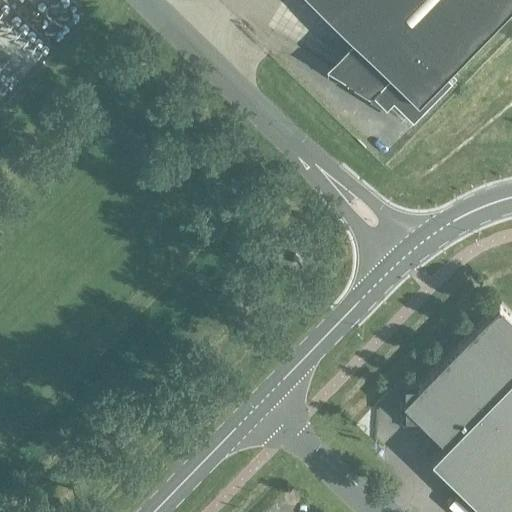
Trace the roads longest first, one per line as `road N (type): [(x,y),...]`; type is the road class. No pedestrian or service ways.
road 1 (unclassified): [(335,188),(146,0)]
road 2 (tertiary): [(258,405),(405,258)]
road 3 (unclassified): [(368,511),(258,405)]
road 4 (tertiary): [(154,511),(258,405)]
road 5 (tertiary): [(405,258),(455,220),(511,201)]
